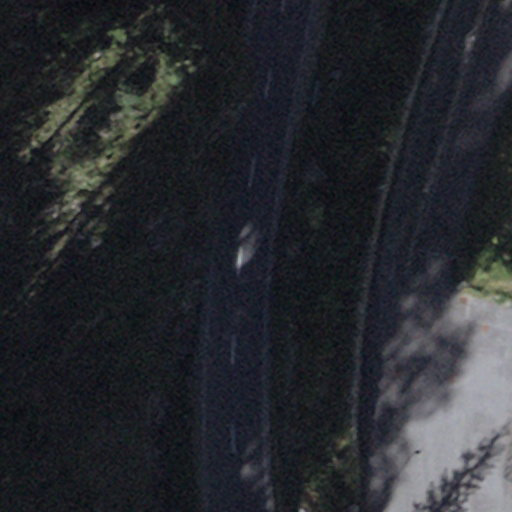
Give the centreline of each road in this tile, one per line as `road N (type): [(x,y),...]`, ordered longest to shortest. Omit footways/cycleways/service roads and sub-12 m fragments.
road 1 (primary): [(280,0),(253,130),(234,333),(240,511)]
road 2 (track): [(457,0),(393,231)]
